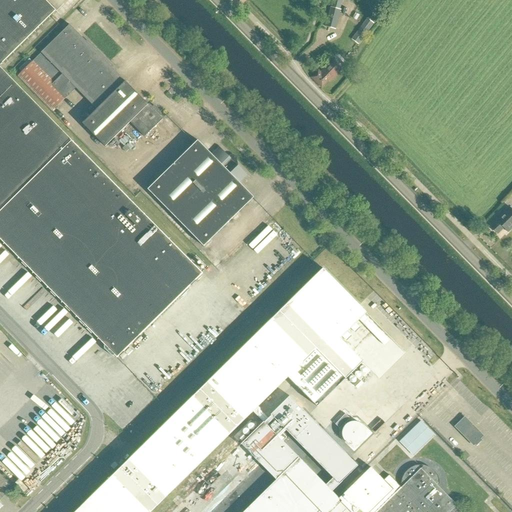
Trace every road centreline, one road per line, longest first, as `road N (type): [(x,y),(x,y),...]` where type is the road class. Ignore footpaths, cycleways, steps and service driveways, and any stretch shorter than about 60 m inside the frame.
road 1 (unclassified): [(511,405),(112,0)]
road 2 (secondary): [(511,300),(215,0)]
road 3 (unclassified): [(28,511),(99,429),(93,410),(0,314)]
